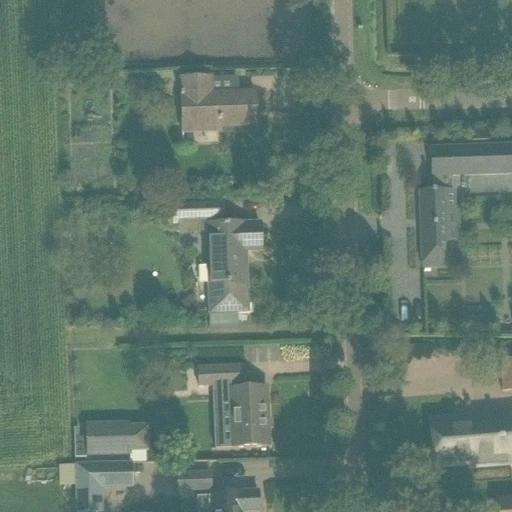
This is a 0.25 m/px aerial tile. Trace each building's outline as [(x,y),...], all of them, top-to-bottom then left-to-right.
[(65,69),(66,89),(91,87),(89,68),(65,69)] [(180,96),(181,134),(218,133),(218,128),(255,127),(254,94),(217,95),(216,98),(210,99),(209,79),(182,80),(182,96),(180,96)] [(433,190),(417,190),(420,270),(451,269),(450,243),(449,212),(455,212),(454,192),(451,192),(450,179),(511,176),(511,146),(429,150),(430,180),(432,180),(433,190)] [(165,227),(178,227),(177,222),(207,221),(211,317),(248,315),(247,282),(244,282),(243,266),(238,266),(237,252),(260,251),(259,225),(242,226),(242,225),(222,226),(222,206),(165,208),(165,227)] [(501,393),(511,393),(511,360),(501,361),(501,393)] [(228,390),(231,450),(268,449),(265,388),(241,389),(241,367),(197,369),(198,389),(199,388),(230,387),(230,390),(228,390)] [(511,417),(431,424),(434,466),(470,463),(470,457),(506,454),(507,465),(511,464),(511,417)] [(78,429),(73,429),(73,457),(85,457),(129,456),(129,464),(131,464),(146,464),(145,453),(149,453),(148,426),(130,426),(130,423),(85,424),(85,438),(78,438),(78,429)] [(129,464),(74,465),(74,511),(102,511),(102,490),(132,490),(131,464),(129,464)] [(175,474),(176,490),(209,491),(209,475),(175,474)] [(207,499),(196,499),(196,511),(246,511),(258,511),(257,494),(239,495),(239,494),(207,495),(207,499)] [(511,511),(511,500),(496,502),(496,511),(511,511)]
